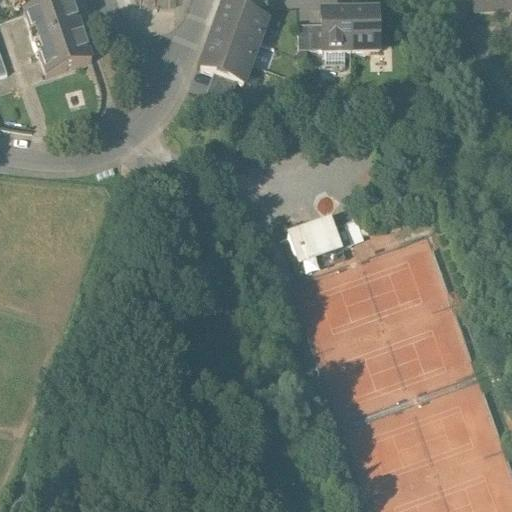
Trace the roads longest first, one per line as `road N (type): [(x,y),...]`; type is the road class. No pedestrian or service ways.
road 1 (track): [(16,511),(151,146)]
road 2 (residential): [(175,65),(138,133),(99,155),(0,154)]
